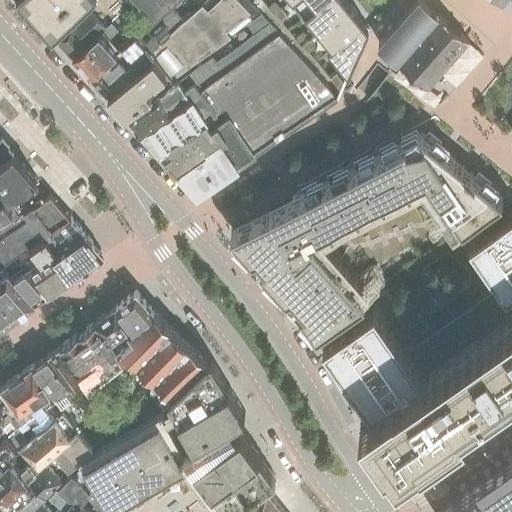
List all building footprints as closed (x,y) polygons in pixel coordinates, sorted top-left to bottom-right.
[(25,0),(30,5),(40,16),(53,30),(87,2),(88,0),(25,0)] [(71,51),(109,18),(117,11),(135,32),(171,0),(88,0),(87,2),(89,5),(56,34),(71,51)] [(148,50),(151,53),(148,63),(110,94),(125,110),(151,92),(260,15),(246,0),(205,0),(183,19),(148,50)] [(281,7),(274,0),(273,0),(268,6),(274,14),(281,7)] [(291,0),(304,15),(321,0),(291,0)] [(346,0),(321,0),(304,15),(317,31),(350,3),(346,0)] [(424,2),(421,0),(415,0),(378,42),(395,58),(395,59),(401,65),(427,87),(469,40),(437,11),(436,13),(424,2)] [(350,3),(317,31),(330,46),(362,19),(350,3)] [(288,15),(281,7),(274,14),(281,21),(288,15)] [(135,32),(118,47),(90,72),(110,94),(148,63),(151,53),(148,50),(183,19),(175,10),(143,40),(135,32)] [(279,33),(261,15),(246,25),(254,33),(217,61),(214,57),(182,79),(187,87),(195,80),(202,88),(278,33),(279,33)] [(117,26),(109,18),(71,51),(90,72),(118,47),(107,34),(117,26)] [(362,19),(330,46),(345,65),(349,70),(370,28),(362,19)] [(308,37),(301,29),(295,36),(302,43),(308,37)] [(202,88),(143,131),(161,151),(175,167),(197,191),(198,190),(252,154),(255,152),(323,106),(337,96),(308,65),(278,33),(202,88)] [(315,44),(308,37),(302,43),(309,51),(315,44)] [(349,70),(345,65),(335,73),(344,80),(349,70)] [(182,79),(128,113),(137,124),(142,130),(143,131),(202,88),(195,80),(187,87),(182,79)] [(308,315),(316,328),(503,199),(421,132),(305,190),(294,196),(230,228),(262,263),(308,315)] [(0,163),(15,154),(0,137),(0,163)] [(0,225),(43,196),(33,181),(37,178),(15,154),(0,163),(0,225)] [(43,239),(72,218),(49,192),(43,196),(0,225),(0,270),(4,268),(43,239)] [(483,257),(500,281),(405,347),(374,303),(364,310),(354,317),(323,339),(337,359),(337,360),(353,384),(354,383),(370,406),(370,407),(360,414),(385,450),(388,449),(397,461),(397,462),(399,461),(420,447),(421,448),(467,416),(464,411),(488,394),(511,377),(511,207),(469,237),(470,237),(482,255),(483,257)] [(43,239),(54,255),(85,233),(85,232),(72,218),(43,239)] [(85,233),(54,255),(51,257),(68,280),(99,257),(100,250),(85,233)] [(4,268),(13,278),(27,268),(46,294),(68,280),(51,257),(54,255),(43,239),(4,268)] [(0,326),(33,303),(13,278),(4,268),(0,270),(0,326)] [(27,268),(13,278),(33,303),(35,301),(46,294),(27,268)] [(154,311),(136,290),(126,297),(142,320),(154,311)] [(131,327),(142,320),(126,297),(115,305),(131,327)] [(134,338),(128,330),(131,327),(115,305),(93,322),(116,350),(120,347),(134,338)] [(142,320),(131,327),(128,330),(134,338),(120,347),(129,356),(170,395),(205,358),(154,311),(142,320)] [(120,347),(116,350),(93,322),(77,333),(105,375),(129,356),(120,347)] [(89,388),(92,385),(105,375),(77,333),(60,345),(81,377),(89,388)] [(76,398),(89,388),(81,377),(60,345),(47,354),(46,354),(68,386),(76,398)] [(68,386),(46,354),(34,363),(32,364),(54,396),(56,400),(62,408),(76,398),(68,386)] [(205,358),(170,395),(168,398),(194,441),(183,447),(194,464),(203,457),(194,442),(245,411),(244,409),(243,410),(229,387),(230,386),(229,384),(225,387),(208,359),(207,360),(205,358)] [(56,400),(54,396),(32,364),(16,374),(17,375),(0,385),(0,390),(16,413),(18,414),(35,401),(37,404),(40,402),(44,408),(49,405),(56,400)] [(26,437),(3,458),(0,460),(0,499),(26,475),(52,452),(68,469),(91,446),(81,434),(85,429),(95,436),(111,414),(108,412),(113,404),(123,411),(132,398),(115,386),(124,374),(116,368),(86,409),(75,401),(63,413),(57,417),(55,414),(49,418),(38,426),(40,428),(27,438),(26,437)] [(0,390),(0,418),(7,413),(11,417),(16,413),(0,390)] [(176,413),(167,398),(141,414),(147,424),(159,417),(162,422),(176,413)] [(0,460),(3,458),(26,437),(20,429),(33,420),(38,426),(49,418),(37,404),(35,401),(18,414),(16,413),(11,417),(7,413),(0,418),(0,460)] [(83,463),(110,507),(185,461),(159,417),(83,463)] [(241,429),(203,457),(194,464),(230,511),(262,487),(262,486),(275,477),(258,454),(259,454),(241,429)] [(52,452),(26,475),(0,499),(0,511),(20,511),(61,475),(68,469),(52,452)] [(437,511),(511,511),(511,460),(507,464),(499,469),(473,487),(437,511)] [(91,511),(82,505),(92,492),(93,491),(74,473),(72,474),(51,494),(63,507),(65,509),(62,511),(91,511)] [(242,506),(234,510),(235,511),(280,511),(283,510),(266,490),(264,491),(249,500),(242,506)] [(24,511),(57,511),(42,496),(24,511)]
